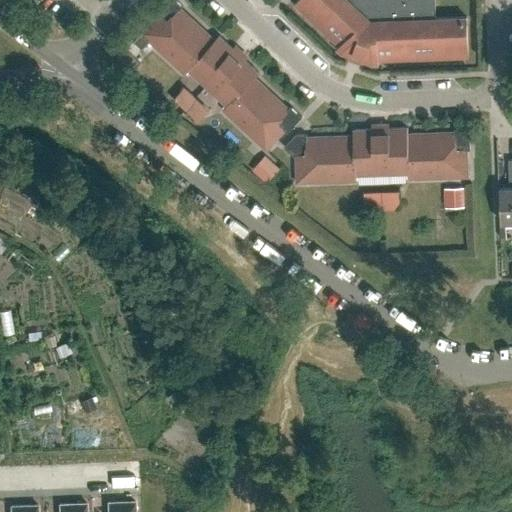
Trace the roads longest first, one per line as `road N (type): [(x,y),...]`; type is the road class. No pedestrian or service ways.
road 1 (tertiary): [(511,369),(467,370),(433,348),(84,91)]
road 2 (residential): [(495,95),(346,94),(233,0)]
road 3 (residential): [(0,482),(134,478)]
